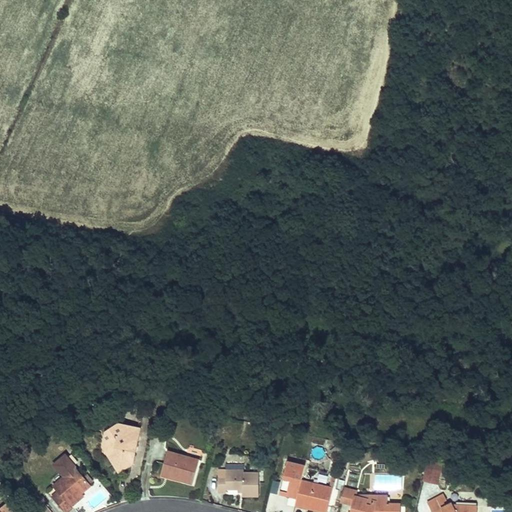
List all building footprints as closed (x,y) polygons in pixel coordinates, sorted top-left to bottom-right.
[(110,459),(112,459),(120,460),(124,467),(133,462),(135,452),(133,451),(134,445),(136,445),(140,429),(118,424),(106,431),(103,446),(112,448),(110,459)] [(178,472),(176,479),(192,483),(199,460),(167,451),(163,467),(178,472)] [(120,460),(112,459),(112,461),(118,472),(124,467),(120,460)] [(290,481),(287,496),(296,498),(312,502),(310,509),(321,511),(327,511),(333,489),(302,481),(305,466),(287,461),(283,479),(290,481)] [(442,464),(427,461),(424,472),(439,475),(442,464)] [(61,496),(55,500),(65,511),(67,511),(72,508),(71,506),(69,504),(82,493),(91,485),(76,467),(53,486),(58,492),(61,496)] [(163,467),(161,475),(176,479),(178,472),(163,467)] [(244,472),(226,472),(226,477),(218,477),(218,491),(226,491),(226,485),(242,485),(242,495),(258,495),(258,472),(244,472)] [(439,475),(424,472),(421,484),(436,487),(439,475)] [(283,479),(279,494),(287,496),(290,481),(283,479)] [(272,483),(271,494),(278,495),(280,484),(272,483)] [(353,504),(355,496),(357,490),(344,487),(340,501),(353,504)] [(52,496),(55,500),(61,496),(58,492),(52,496)] [(69,504),(71,506),(84,495),(82,493),(69,504)] [(401,511),(402,503),(388,502),(389,495),(367,495),(366,498),(361,497),(355,496),(353,504),(350,511),(401,511)] [(432,511),(477,511),(478,505),(453,504),(452,502),(446,505),(441,496),(428,503),(432,511)] [(296,498),(295,505),(310,509),(312,502),(296,498)] [(18,511),(10,502),(0,510),(0,511),(18,511)]
